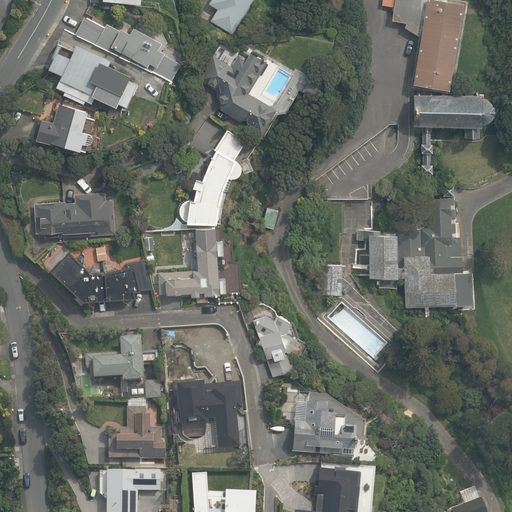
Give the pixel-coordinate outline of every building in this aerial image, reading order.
[(210,20),(232,33),(252,0),(211,0),(209,4),(217,9),(210,20)] [(410,86),(451,93),(466,2),(455,0),(382,0),(382,5),(394,7),(392,20),(405,23),(405,27),(419,36),(410,86)] [(76,35),(152,74),(153,72),(171,81),(181,63),(166,56),(169,50),(164,48),(167,42),(135,25),(131,33),(122,29),(121,31),(107,23),(105,27),(86,17),(76,35)] [(64,94),(84,104),(86,101),(92,104),(97,93),(116,102),(120,93),(122,94),(131,74),(110,65),(112,60),(77,44),(74,51),(58,44),(48,66),(64,73),(57,87),(65,91),(64,94)] [(220,109),(262,133),(276,109),(248,93),(265,64),(260,61),(262,58),(250,52),(247,58),(239,54),(232,66),(213,55),(198,79),(216,89),(220,109)] [(302,90),(314,98),(322,84),(310,76),(302,90)] [(479,95),(413,94),(412,126),(421,126),(421,131),(422,131),(430,132),(431,132),(432,126),(463,126),(463,137),(478,137),(478,127),(479,127),(479,123),(481,123),(484,122),(488,120),(490,118),(491,115),(492,115),(492,106),(491,106),(491,104),(488,101),(485,99),(482,98),(479,98),(479,95)] [(59,103),(54,121),(41,118),(35,140),(52,144),(52,142),(86,151),(88,143),(86,142),(88,132),(83,131),(83,129),(88,130),(90,123),(85,122),(88,110),(59,103)] [(193,223),(217,223),(220,204),(224,189),(229,177),(231,177),(235,177),(239,175),(241,172),(242,168),(241,164),(239,160),(235,158),(245,142),(227,129),(214,149),(215,150),(208,165),(202,180),(196,178),(193,186),(196,187),(194,199),(188,199),(184,201),(181,204),(180,209),(180,213),(181,217),(185,221),(189,222),(193,223)] [(442,195),(454,195),(454,183),(441,184),(441,189),(433,189),(433,183),(430,184),(430,174),(432,174),(432,163),(431,163),(431,153),(432,153),(432,143),(430,143),(430,132),(422,131),(422,143),(421,143),(421,152),(422,152),(423,164),(421,164),(421,173),(423,173),(423,185),(422,185),(422,196),(432,195),(432,194),(442,194),(442,195)] [(59,235),(59,238),(116,234),(114,200),(106,200),(106,192),(75,194),(76,202),(66,203),(66,201),(35,203),(36,234),(45,233),(46,236),(59,235)] [(428,227),(394,228),(394,233),(396,267),(396,277),(403,277),(405,307),(472,304),(470,270),(462,270),(460,237),(456,237),(454,195),(442,195),(439,196),(439,198),(427,199),(428,227)] [(263,226),(275,228),(279,210),(268,207),(263,226)] [(378,278),(379,288),(397,288),(396,277),(396,267),(394,233),(380,234),(379,229),(357,229),(357,239),(368,239),(368,278),(378,278)] [(145,251),(155,249),(153,236),(143,237),(145,251)] [(191,292),(192,296),(200,296),(200,291),(205,291),(205,295),(220,294),(220,293),(226,292),(222,241),(196,242),(198,269),(158,272),(160,295),(191,292)] [(48,264),(84,299),(136,296),(135,292),(153,288),(147,258),(127,262),(128,267),(117,269),(112,263),(103,261),(95,264),(89,270),(66,247),(48,264)] [(320,294),(342,294),(342,291),(344,291),(346,294),(353,286),(346,279),(342,284),(342,270),(346,270),(346,265),(320,265),(320,294)] [(266,315),(254,319),(273,376),(294,368),(291,354),(300,336),(288,331),(292,321),(276,314),(275,318),(266,315)] [(91,369),(91,379),(123,377),(123,381),(144,380),(143,366),(158,365),(158,351),(143,352),(142,337),(121,338),(122,353),(85,355),(86,369),(91,369)] [(146,397),(146,399),(166,398),(165,391),(161,391),(160,380),(145,381),(145,386),(128,388),(129,398),(146,397)] [(216,418),(218,449),(240,447),(237,409),(242,409),(239,381),(205,384),(205,381),(177,384),(178,391),(177,391),(178,409),(179,409),(181,426),(208,423),(207,419),(216,418)] [(293,452),(343,456),(343,450),(354,451),(356,426),(345,426),(346,416),(326,414),(326,403),(306,402),(305,422),(295,421),(293,452)] [(362,408),(369,414),(374,408),(366,402),(362,408)] [(109,436),(109,459),(166,459),(166,442),(162,442),(161,427),(151,427),(151,414),(146,414),(146,407),(128,407),(128,427),(121,427),(121,436),(109,436)] [(357,511),(359,498),(370,498),(371,481),(359,481),(360,473),(319,470),(317,489),(314,488),(314,496),(318,496),(316,511),(314,511),(295,510),(294,511),(357,511)] [(161,491),(161,471),(100,471),(100,494),(107,494),(107,511),(137,511),(138,491),(161,491)] [(254,511),(255,492),(226,491),(225,511),(207,511),(205,472),(191,472),(193,511),(254,511)] [(452,509),(452,511),(486,511),(475,486),(460,492),(465,504),(452,509)]
